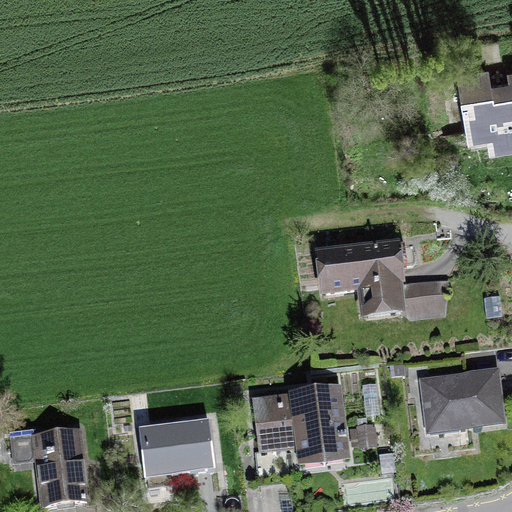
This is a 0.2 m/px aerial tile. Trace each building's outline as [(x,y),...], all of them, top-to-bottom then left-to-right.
[(511,83),(489,86),(487,72),(459,76),(470,144),(489,141),(491,155),(511,151),(511,75),(510,75),(511,83)] [(376,314),(401,311),(394,249),(373,252),(373,255),(364,256),(364,253),(322,258),(326,295),(373,290),(376,314)] [(439,284),(408,287),(411,318),(426,317),(442,315),(439,284)] [(497,375),(422,384),(428,430),(459,426),(459,430),(503,424),(497,375)] [(380,416),(376,386),(363,387),(366,418),(380,416)] [(337,396),(323,398),(318,394),(312,395),(309,400),(310,415),(298,416),(296,400),(255,404),(261,454),(300,450),(302,465),(304,465),(303,457),(342,453),(343,461),(345,460),(343,443),(346,443),(346,438),(342,439),(337,396)] [(207,425),(140,433),(147,487),(173,484),(172,478),(213,473),(207,425)] [(374,446),(372,430),(358,431),(360,448),(374,446)] [(87,504),(78,434),(39,439),(39,432),(16,435),(17,448),(36,446),(44,509),(87,504)]
